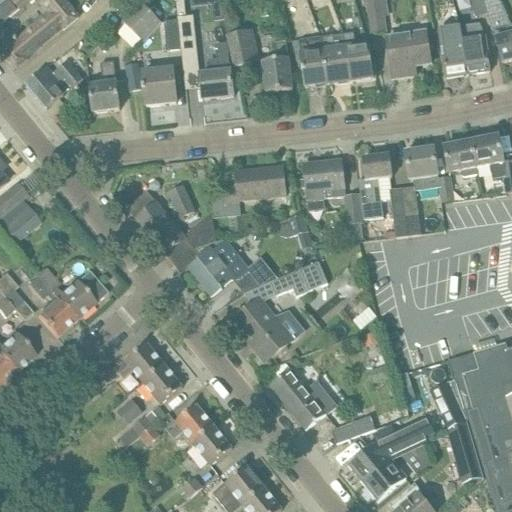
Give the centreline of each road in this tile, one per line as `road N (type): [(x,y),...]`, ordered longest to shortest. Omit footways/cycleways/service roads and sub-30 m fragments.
road 1 (residential): [(59,171),(78,156),(405,119),(511,97)]
road 2 (residential): [(337,511),(155,288)]
road 3 (residential): [(155,288),(0,425)]
road 4 (residential): [(155,288),(59,171)]
